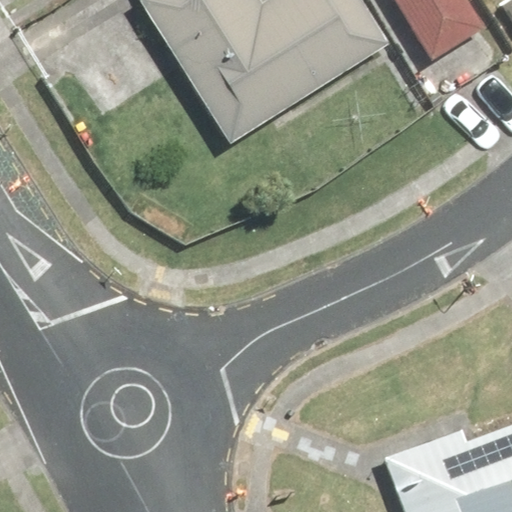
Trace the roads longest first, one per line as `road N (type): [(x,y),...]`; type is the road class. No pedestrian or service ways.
road 1 (residential): [(511,197),(480,226),(99,431)]
road 2 (residential): [(0,266),(99,431)]
